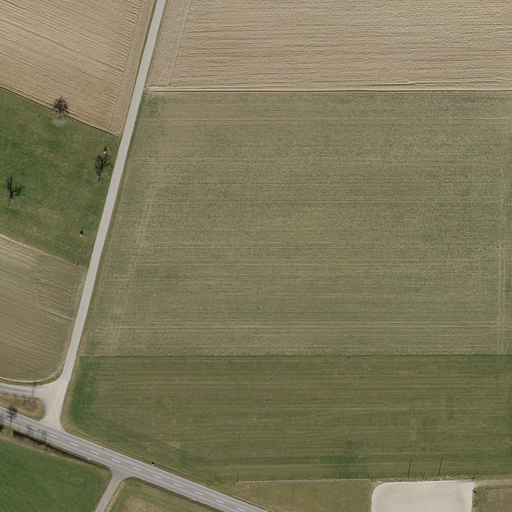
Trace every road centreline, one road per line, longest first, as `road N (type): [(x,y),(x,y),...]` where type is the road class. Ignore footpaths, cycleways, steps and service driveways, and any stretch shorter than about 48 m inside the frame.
road 1 (track): [(49,434),(163,0)]
road 2 (tertiary): [(245,511),(0,414)]
